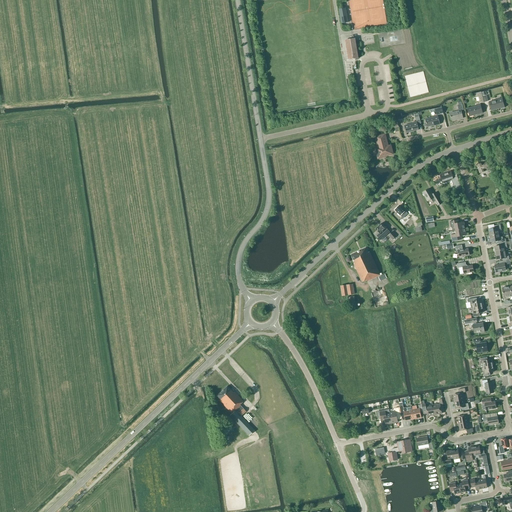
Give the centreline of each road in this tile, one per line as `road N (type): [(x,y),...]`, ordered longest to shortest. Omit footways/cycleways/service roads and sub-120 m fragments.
road 1 (tertiary): [(50,511),(250,322)]
road 2 (tertiary): [(271,302),(405,177),(454,150)]
road 3 (unclassified): [(250,301),(238,261),(268,198),(259,138)]
road 4 (unclassified): [(338,444),(300,361),(271,321)]
road 5 (unclassified): [(259,138),(236,0)]
road 6 (unclassified): [(259,138),(387,106)]
